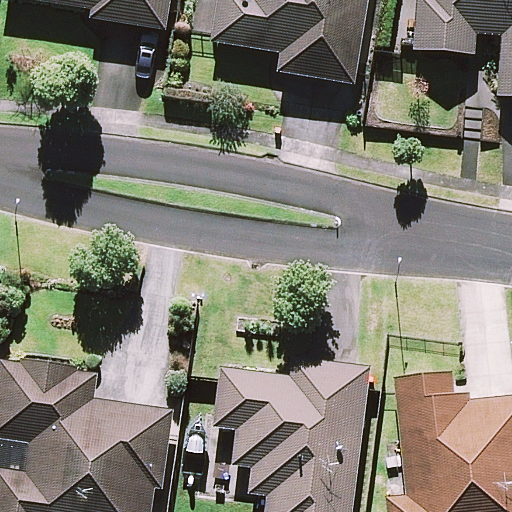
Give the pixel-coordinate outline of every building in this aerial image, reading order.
[(13,0),(92,11),(90,21),(165,32),(169,0),(13,0)] [(367,0),(218,0),(212,44),(283,55),(280,75),(354,86),(367,0)] [(511,0),(415,0),(412,52),(474,57),(476,34),(503,36),(499,98),(511,99),(511,0)] [(95,369),(0,360),(0,362),(0,439),(31,443),(28,474),(0,471),(0,511),(150,511),(153,489),(162,490),(170,412),(92,404),(95,369)] [(272,498),(270,511),(351,511),(369,370),(289,361),(287,379),(222,371),(215,428),(238,431),(233,464),(252,466),(248,495),(272,498)] [(511,511),(511,398),(451,404),(449,376),(395,381),(406,496),(389,497),(390,511),(511,511)]
